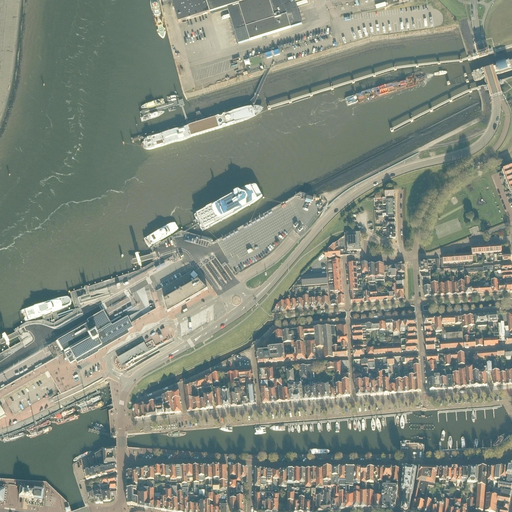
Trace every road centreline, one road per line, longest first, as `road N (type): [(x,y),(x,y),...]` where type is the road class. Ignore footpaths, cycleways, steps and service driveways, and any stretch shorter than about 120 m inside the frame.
road 1 (secondary): [(290,260),(360,189),(474,149),(488,136),(497,102),(473,0)]
road 2 (residential): [(250,462),(511,456)]
road 3 (secondary): [(149,367),(229,326),(290,260)]
road 4 (secondary): [(290,260),(235,314),(149,367)]
road 5 (residential): [(415,257),(422,220),(441,191),(511,148)]
road 6 (residential): [(122,461),(250,462)]
road 7 (residential): [(255,367),(253,350),(273,329),(348,322)]
